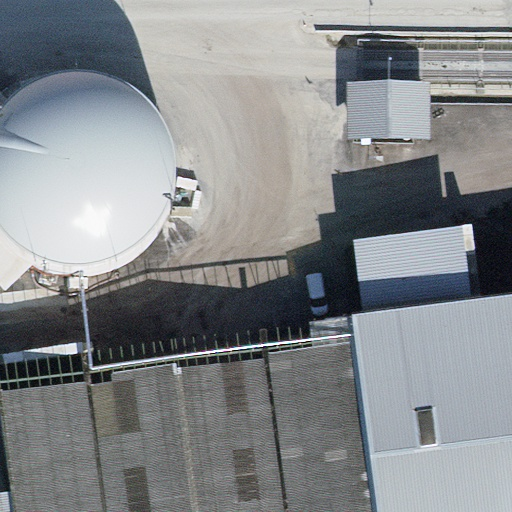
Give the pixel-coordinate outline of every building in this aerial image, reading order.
[(414,115),(357,115),(356,204),(422,204),(422,142),(414,142),(414,115)] [(511,234),(477,239),(483,298),(511,295),(511,234)] [(408,247),(415,307),(464,301),(457,242),(408,247)] [(364,253),(371,312),(394,310),(387,251),(364,253)] [(511,511),(511,303),(0,368),(0,402),(12,497),(0,498),(0,511),(511,511)]
